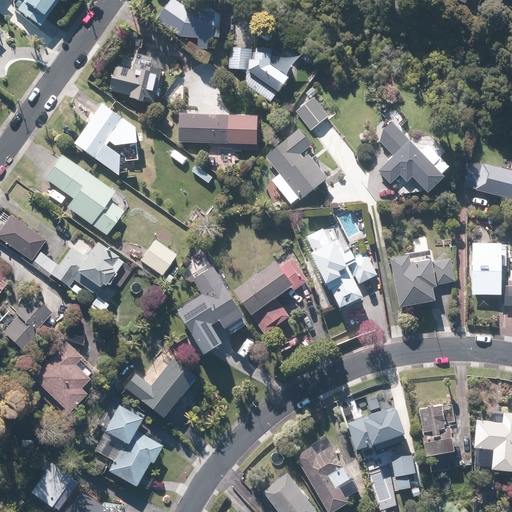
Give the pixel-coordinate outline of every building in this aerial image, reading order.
[(24,0),(18,9),(40,26),(59,0),(24,0)] [(171,0),(159,20),(183,36),(200,37),(199,48),(210,49),(210,38),(216,38),(218,12),(192,10),(176,0),(171,0)] [(230,68),(249,70),(246,84),(273,102),(292,77),(274,64),(275,49),(257,48),(256,59),(253,59),(253,49),(231,47),(230,68)] [(117,65),(111,90),(133,95),(132,97),(157,102),(165,68),(136,62),(134,69),(117,65)] [(315,97),(297,111),(312,130),(330,116),(315,97)] [(106,103),(77,143),(121,175),(124,155),(110,144),(113,140),(119,145),(141,142),(139,127),(106,103)] [(181,113),(180,141),(230,143),(231,114),(181,113)] [(430,193),(448,175),(394,120),(384,130),(381,141),(395,155),(379,171),(392,183),(401,174),(408,181),(414,176),(430,193)] [(302,128),(267,156),(302,199),(330,177),(311,153),(306,157),(303,153),(315,144),(302,128)] [(45,179),(73,198),(67,207),(107,234),(124,211),(108,200),(115,191),(62,155),(45,179)] [(511,169),(483,163),(483,165),(472,162),(466,187),(511,197),(511,207),(511,210),(511,209),(511,169)] [(202,166),(197,173),(210,184),(215,178),(202,166)] [(219,194),(208,185),(202,192),(214,200),(219,194)] [(67,200),(54,192),(50,199),(63,207),(67,200)] [(11,215),(0,230),(0,237),(32,260),(46,240),(11,215)] [(325,228),(308,236),(342,307),(365,295),(360,284),(379,275),(367,252),(349,260),(338,239),(332,242),(325,228)] [(155,240),(141,260),(162,274),(176,254),(155,240)] [(74,280),(93,292),(98,285),(100,286),(102,283),(105,284),(115,270),(113,269),(114,267),(112,265),(119,256),(97,241),(87,257),(71,247),(52,276),(69,287),(74,280)] [(504,242),(474,242),(474,294),(504,294),(504,242)] [(411,254),(392,258),(402,306),(438,299),(435,286),(457,281),(452,258),(435,262),(434,258),(413,262),(411,254)] [(278,297),(292,287),(295,290),(309,280),(293,259),(283,266),(279,259),(236,290),(252,312),(251,312),(266,333),(291,316),(278,297)] [(244,317),(246,316),(214,265),(193,278),(203,294),(180,308),(207,351),(225,340),(215,324),(222,319),(227,328),(229,326),(233,333),(248,324),(244,317)] [(41,331),(38,328),(52,312),(32,294),(15,312),(19,315),(3,331),(24,350),(41,331)] [(66,341),(33,376),(69,411),(87,393),(81,387),(90,378),(75,363),(82,356),(66,341)] [(125,386),(163,416),(195,375),(172,357),(151,385),(135,373),(125,386)] [(424,427),(428,452),(456,448),(452,423),(448,423),(448,421),(455,420),(452,403),(445,404),(444,401),(421,405),(425,427),(424,427)] [(107,470),(136,485),(149,461),(152,462),(162,444),(135,430),(142,417),(119,404),(94,449),(112,460),(107,470)] [(346,419),(355,449),(374,443),(376,449),(409,438),(399,405),(389,408),(388,405),(346,419)] [(511,467),(511,410),(505,409),(504,421),(477,418),(475,446),(495,447),(493,466),(511,467)] [(296,454),(331,511),(350,499),(341,484),(356,475),(336,442),(318,453),(312,444),(296,454)] [(413,451),(392,455),(398,488),(411,486),(409,473),(417,471),(413,451)] [(288,471),(264,490),(282,511),(315,511),(319,509),(288,471)] [(112,511),(82,488),(64,510),(66,511),(112,511)]
